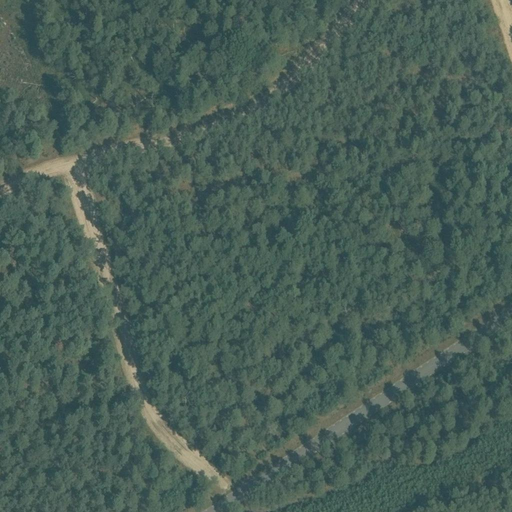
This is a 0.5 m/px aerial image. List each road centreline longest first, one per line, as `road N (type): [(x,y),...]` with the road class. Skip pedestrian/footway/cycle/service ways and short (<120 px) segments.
road 1 (track): [(0,193),(253,105),(294,74),(360,0)]
road 2 (track): [(67,164),(146,402),(233,497)]
